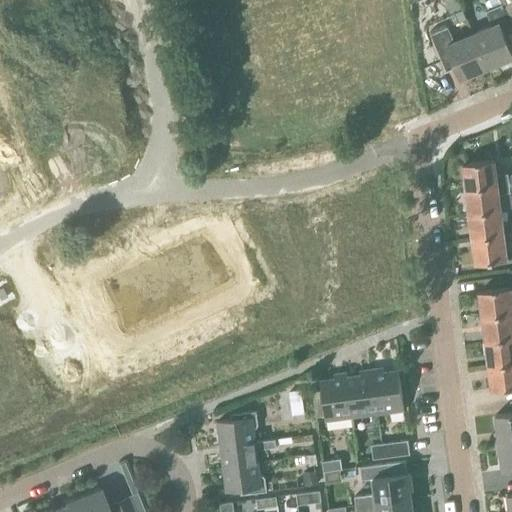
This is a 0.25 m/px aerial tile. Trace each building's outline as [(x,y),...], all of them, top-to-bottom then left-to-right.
[(468,19),(464,8),(460,0),(442,0),(449,15),(451,15),(455,25),(468,19)] [(511,0),(501,0),(503,4),(511,23),(511,0)] [(70,4),(44,11),(49,28),(57,26),(64,48),(109,36),(101,7),(74,15),(70,4)] [(492,25),(473,33),(488,67),(511,57),(511,53),(504,35),(511,31),(511,23),(503,4),(487,11),(492,25)] [(462,78),(488,67),(473,33),(454,41),(448,26),(431,34),(447,71),(457,67),(462,78)] [(70,72),(62,73),(65,89),(91,83),(89,72),(117,65),(109,36),(64,48),(70,72)] [(95,93),(67,96),(68,112),(78,112),(80,136),(126,131),(124,102),(96,104),(95,93)] [(83,159),(74,160),(74,177),(102,174),(101,163),(129,160),(126,131),(80,136),(83,159)] [(511,191),(511,174),(508,175),(508,173),(495,175),(493,159),(463,163),(466,188),(497,184),(509,182),(511,192),(511,191)] [(511,192),(509,182),(497,184),(466,188),(470,213),(500,209),(498,194),(511,192)] [(502,226),(500,209),(470,213),(473,238),(503,234),(502,226)] [(181,222),(177,224),(183,235),(198,262),(220,249),(205,222),(187,232),(181,222)] [(161,233),(157,235),(163,246),(178,273),(198,262),(183,235),(177,224),(172,227),(178,237),(167,244),(161,233)] [(473,238),(477,264),(507,259),(504,235),(503,234),(473,238)] [(141,244),(137,247),(143,257),(158,285),(178,273),(163,246),(157,235),(152,238),(158,248),(147,254),(141,244)] [(122,255),(117,258),(123,268),(139,296),(158,285),(143,257),(137,247),(133,249),(138,260),(128,266),(122,255)] [(220,249),(198,262),(213,289),(219,300),(223,298),(217,287),(235,277),(220,249)] [(119,271),(101,281),(110,298),(102,302),(109,313),(139,296),(123,268),(117,258),(113,261),(119,271)] [(198,262),(178,273),(194,301),(200,311),(204,309),(198,298),(209,292),(215,302),(219,300),(213,289),(198,262)] [(178,273),(158,285),(174,312),(180,322),(184,320),(179,309),(190,303),(195,313),(200,311),(194,301),(178,273)] [(158,285),(139,296),(154,323),(160,334),(164,331),(159,320),(170,315),(175,325),(180,322),(174,312),(158,285)] [(511,298),(511,287),(480,291),(483,316),(511,312),(511,298)] [(139,296),(109,313),(115,324),(122,320),(132,336),(150,326),(156,336),(160,334),(154,323),(139,296)] [(511,312),(483,316),(487,341),(511,337),(511,312)] [(511,337),(487,341),(490,366),(511,362),(511,337)] [(511,362),(490,366),(493,391),(511,388),(511,362)] [(372,369),(378,412),(404,409),(399,369),(385,371),(384,368),(372,369)] [(352,416),(378,412),(372,369),(361,371),(361,374),(348,376),(347,373),(352,416)] [(326,419),(352,416),(347,373),(335,374),(335,377),(321,379),(322,389),(313,390),(317,415),(325,414),(326,419)] [(511,400),(511,401),(511,410),(511,412),(496,414),(499,443),(511,440),(511,400)] [(232,419),(218,421),(221,444),(256,440),(254,430),(259,425),(257,410),(231,414),(232,419)] [(276,438),(261,440),(262,448),(277,446),(276,438)] [(384,457),(410,453),(408,439),(382,442),(384,457)] [(256,440),(221,444),(224,467),(259,463),(257,449),(256,441),(256,440)] [(511,440),(499,443),(502,471),(511,469),(511,440)] [(373,458),(384,457),(382,442),(371,444),(373,458)] [(325,472),(343,469),(342,458),(323,461),(325,472)] [(359,504),(411,497),(410,488),(413,488),(411,472),(394,474),(392,462),(360,466),(362,479),(373,477),(375,493),(358,495),(359,504)] [(259,463),(224,467),(227,491),(241,489),(241,494),(267,490),(265,476),(260,472),(259,463)] [(101,487),(78,497),(84,511),(135,511),(128,495),(108,504),(101,487)] [(320,489),(307,491),(309,504),(322,502),(320,489)] [(84,511),(78,497),(66,502),(67,505),(59,508),(60,511),(84,511)] [(377,511),(413,511),(411,497),(359,504),(359,511),(365,511),(377,510),(377,511)]
